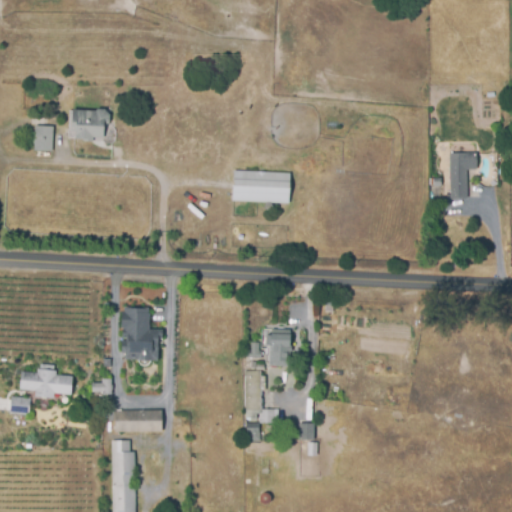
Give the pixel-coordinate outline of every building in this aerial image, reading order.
[(104,136),(93,136),(93,143),(71,143),(70,107),(97,107),(97,105),(105,105),(110,111),(110,122),(104,122),(104,136)] [(53,150),(36,150),(36,126),(53,126),(53,150)] [(467,167),(468,196),(452,196),(451,151),(478,151),(478,167),(467,167)] [(289,201),(232,200),(232,169),(290,170),(289,201)] [(158,360),(125,360),(125,352),(122,352),(122,341),(126,341),(126,337),(123,337),(123,327),(122,327),(122,314),(125,314),(125,308),(148,308),(148,313),(150,313),(150,329),(163,329),(163,337),(158,337),(158,360)] [(289,366),(270,366),(270,350),(264,350),(264,332),(273,332),(273,328),(289,328),(289,366)] [(246,358),(246,352),(251,352),(251,344),(259,344),(259,352),(263,352),(263,358),(246,358)] [(20,369),(37,370),(37,365),(40,365),(40,361),(56,362),(56,372),(72,373),(71,393),(57,393),(57,397),(34,396),(35,390),(19,389),(20,369)] [(245,369),(260,369),(260,409),(257,409),(258,416),(245,416),(245,369)] [(112,376),(112,394),(92,393),(92,380),(102,380),(102,376),(112,376)] [(30,397),(29,415),(10,414),(12,396),(30,397)] [(260,424),(260,408),(278,408),(279,424),(260,424)] [(114,411),(161,410),(161,433),(114,433),(114,411)] [(259,423),(259,431),(261,431),(261,441),(246,441),(246,423),(259,423)] [(313,425),(313,440),(298,440),(298,425),(313,425)] [(134,451),(134,511),(112,511),(111,440),(130,439),(130,451),(134,451)]
